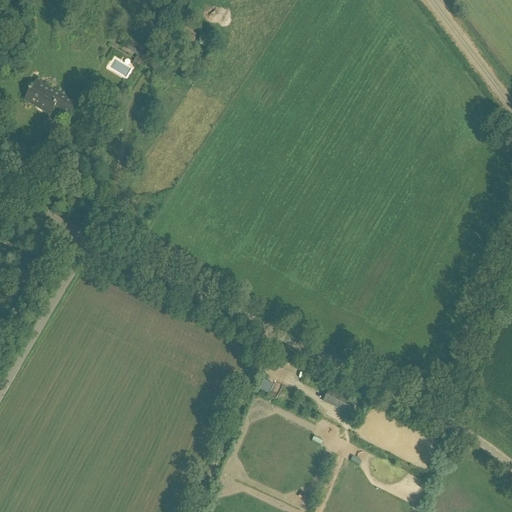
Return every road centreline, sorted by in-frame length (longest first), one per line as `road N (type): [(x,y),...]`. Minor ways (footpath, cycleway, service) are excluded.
road 1 (unclassified): [(511,466),(454,425),(270,328)]
road 2 (unclassified): [(87,238),(270,328)]
road 3 (track): [(191,511),(270,328)]
road 4 (unclassified): [(0,389),(87,238)]
